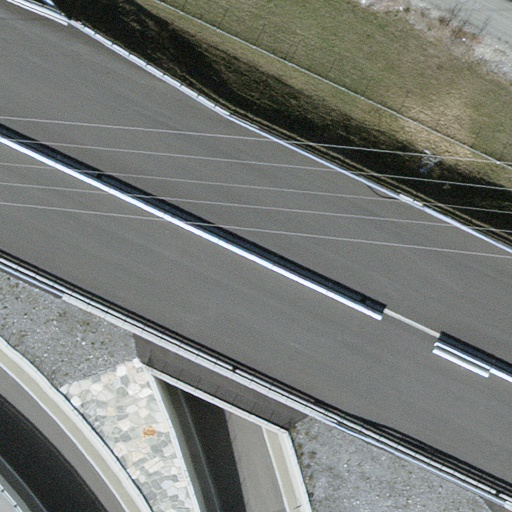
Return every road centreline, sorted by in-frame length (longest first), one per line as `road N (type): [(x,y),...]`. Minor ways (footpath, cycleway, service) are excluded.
road 1 (motorway): [(511,319),(0,77)]
road 2 (motorway): [(0,190),(511,428)]
road 3 (motorway): [(248,511),(220,401),(152,238),(0,30)]
road 4 (motorway): [(0,412),(86,511)]
